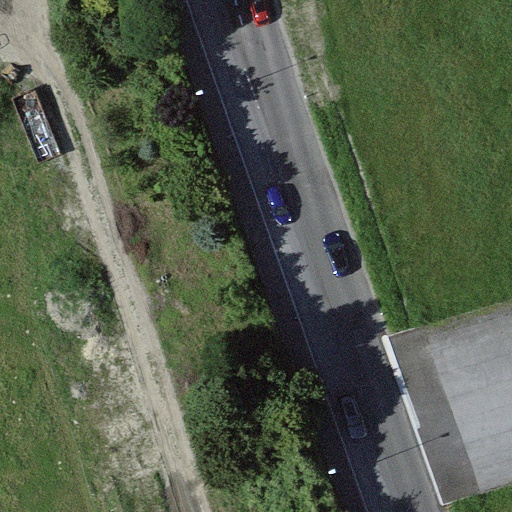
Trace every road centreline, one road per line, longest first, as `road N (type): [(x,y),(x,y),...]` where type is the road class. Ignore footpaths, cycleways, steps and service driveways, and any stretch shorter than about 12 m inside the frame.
road 1 (primary): [(214,0),(396,511)]
road 2 (track): [(31,0),(159,388),(191,511)]
